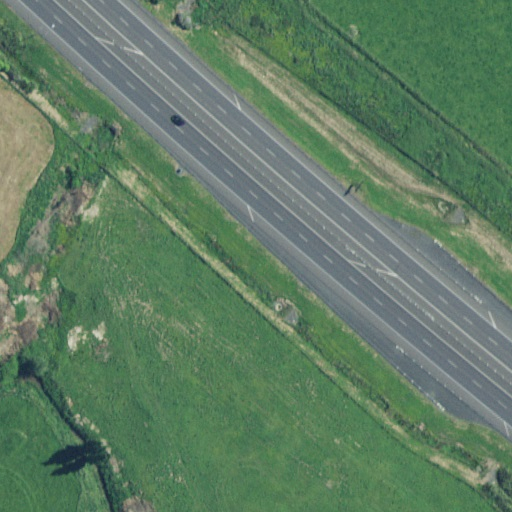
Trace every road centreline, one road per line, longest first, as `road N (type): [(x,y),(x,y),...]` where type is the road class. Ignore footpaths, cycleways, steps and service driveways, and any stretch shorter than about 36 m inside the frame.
road 1 (motorway): [(511,413),(353,286),(35,0)]
road 2 (motorway): [(98,0),(387,259),(511,358)]
